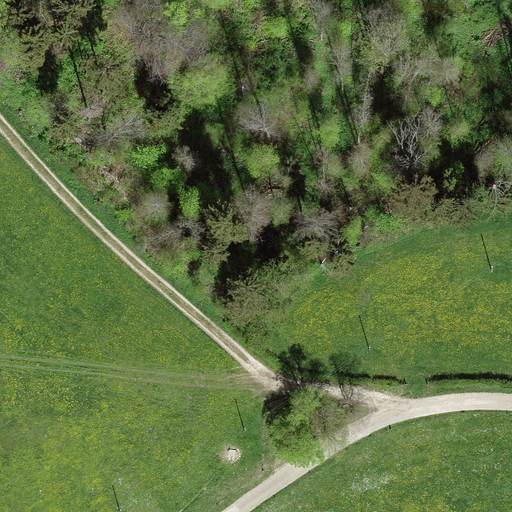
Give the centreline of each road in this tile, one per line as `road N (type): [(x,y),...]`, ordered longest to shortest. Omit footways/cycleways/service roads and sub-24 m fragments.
road 1 (track): [(414,409),(268,376),(127,256),(0,124)]
road 2 (track): [(268,376),(225,382),(0,359)]
road 3 (track): [(231,511),(373,420)]
